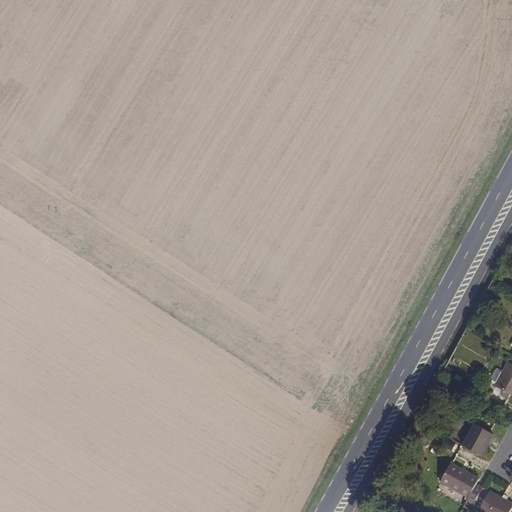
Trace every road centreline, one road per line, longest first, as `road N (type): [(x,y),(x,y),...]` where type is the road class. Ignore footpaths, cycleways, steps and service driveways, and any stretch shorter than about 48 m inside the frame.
road 1 (primary): [(511,171),(325,511)]
road 2 (primary): [(347,511),(511,216)]
